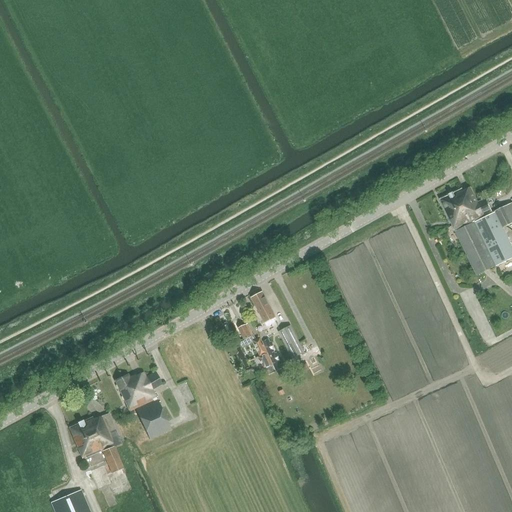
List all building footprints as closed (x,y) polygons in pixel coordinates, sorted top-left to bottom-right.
[(511,202),(492,212),(486,199),(477,203),(470,188),(463,192),(462,189),(453,193),(453,192),(448,194),(448,195),(440,199),(476,275),(511,258),(511,245),(503,228),(511,223),(511,202)] [(437,235),(439,239),(449,234),(447,229),(437,235)] [(278,278),(291,311),(296,309),(282,277),(278,278)] [(252,297),(266,327),(277,321),(262,292),(252,297)] [(238,328),(244,340),(239,342),(241,347),(252,342),(251,340),(255,338),(254,335),(253,336),(247,324),(238,328)] [(278,332),(292,359),(304,353),(290,326),(278,332)] [(270,374),(276,372),(275,371),(282,368),(278,361),(280,360),(277,353),(275,353),(273,350),(275,349),(272,342),(270,343),(268,339),(262,342),(260,338),(253,341),(260,357),(259,357),(264,369),(268,370),(270,374)] [(317,357),(300,364),(302,371),(320,363),(317,357)] [(128,374),(115,381),(120,392),(129,412),(136,409),(157,399),(152,389),(162,385),(156,373),(146,377),(144,372),(136,376),(135,375),(129,377),(128,374)] [(171,430),(157,399),(136,409),(149,440),(171,430)] [(123,469),(114,447),(121,444),(108,414),(93,420),(92,418),(69,428),(82,460),(102,451),(108,466),(104,468),(103,466),(91,472),(98,489),(111,484),(107,475),(123,469)] [(52,504),(54,511),(89,511),(81,491),(52,504)]
